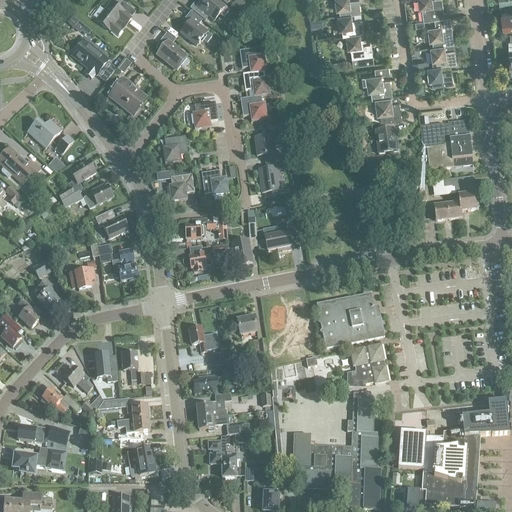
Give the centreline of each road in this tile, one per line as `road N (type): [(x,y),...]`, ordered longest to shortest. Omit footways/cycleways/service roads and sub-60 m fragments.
road 1 (residential): [(503,243),(163,304)]
road 2 (residential): [(153,222),(247,206),(224,88),(176,94)]
road 3 (residential): [(205,511),(183,478),(163,304)]
road 4 (residential): [(163,304),(73,330),(0,410)]
road 5 (residential): [(398,0),(414,106),(485,97)]
road 6 (residential): [(503,243),(485,97)]
road 7 (residential): [(176,94),(137,50),(173,0)]
